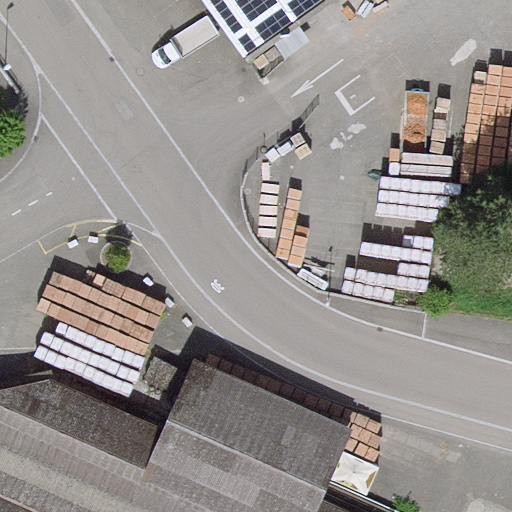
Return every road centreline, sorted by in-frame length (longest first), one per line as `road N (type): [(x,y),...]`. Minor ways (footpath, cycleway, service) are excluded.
road 1 (residential): [(136,145),(224,266),(275,309),(339,349),(511,395)]
road 2 (residential): [(32,0),(136,145)]
road 3 (residential): [(136,145),(0,219)]
